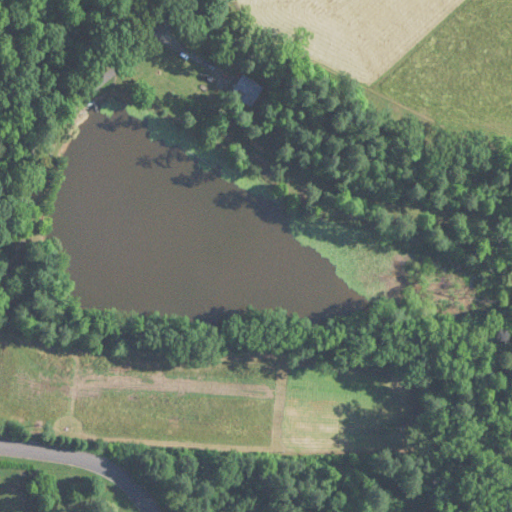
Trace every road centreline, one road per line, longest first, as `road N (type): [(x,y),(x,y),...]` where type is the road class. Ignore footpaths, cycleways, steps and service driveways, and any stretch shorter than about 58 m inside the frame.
road 1 (residential): [(0,333),(64,122),(197,0)]
road 2 (residential): [(0,446),(93,463),(131,486),(151,511)]
